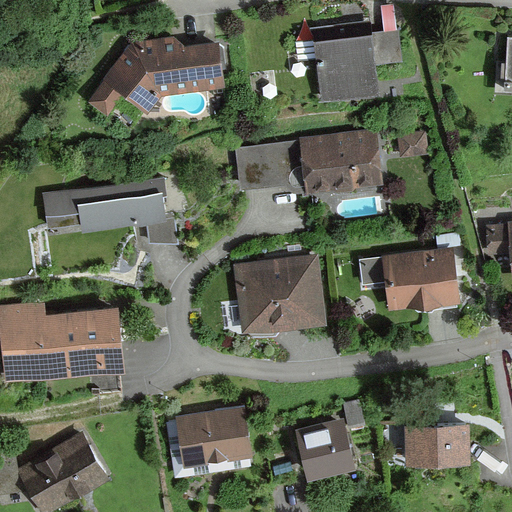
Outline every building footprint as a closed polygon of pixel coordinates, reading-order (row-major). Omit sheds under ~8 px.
[(399,60),(396,34),(370,38),(369,31),(319,38),(321,56),(315,57),(319,95),(370,89),(367,64),(399,60)] [(219,81),(214,44),(182,48),(170,40),(132,45),(90,99),(105,111),(121,89),(143,106),(157,89),(219,81)] [(236,149),(240,184),(285,179),(289,185),(295,188),(333,184),(337,187),(348,186),(351,182),(376,179),(370,132),(236,149)] [(400,154),(423,151),(421,133),(398,136),(400,154)] [(79,220),(80,227),(163,214),(159,191),(163,191),(161,177),(59,192),(47,225),(79,220)] [(416,310),(423,309),(430,308),(438,298),(454,296),(448,250),(359,261),(362,281),(387,278),(390,304),(406,302),(416,310)] [(244,327),(319,318),(311,258),(237,267),(244,327)] [(31,369),(117,360),(111,309),(39,317),(38,305),(0,309),(3,331),(20,329),(28,336),(31,369)] [(347,425),(362,422),(358,408),(344,411),(347,425)] [(185,459),(245,450),(238,410),(179,419),(185,459)] [(463,458),(462,424),(423,425),(423,418),(408,418),(409,460),(463,458)] [(297,432),(307,472),(349,462),(340,424),(327,427),(327,425),(297,432)] [(0,490),(28,486),(42,509),(103,472),(81,435),(19,471),(20,473),(15,474),(10,440),(0,441),(0,490)]
